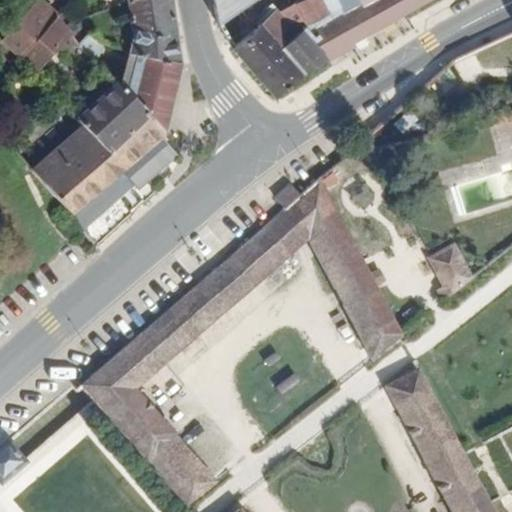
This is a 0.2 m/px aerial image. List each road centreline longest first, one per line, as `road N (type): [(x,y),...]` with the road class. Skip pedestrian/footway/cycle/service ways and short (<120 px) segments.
road 1 (secondary): [(0,375),(195,197),(263,148)]
road 2 (secondary): [(263,148),(511,0)]
road 3 (tertiary): [(191,0),(213,75),(263,148)]
